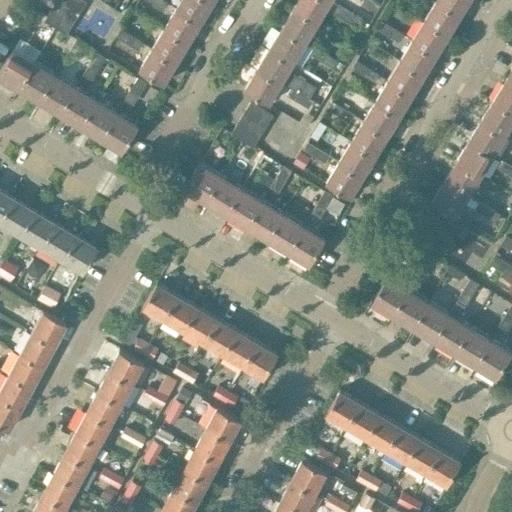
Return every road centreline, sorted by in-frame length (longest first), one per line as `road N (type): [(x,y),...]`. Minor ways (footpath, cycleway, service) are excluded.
road 1 (residential): [(321,312),(407,175),(486,26),(509,0)]
road 2 (residential): [(0,465),(13,459),(155,211)]
road 3 (residential): [(134,198),(211,58),(254,0)]
road 4 (residential): [(228,511),(335,321)]
road 5 (residential): [(511,428),(335,321)]
road 6 (residential): [(321,312),(155,211)]
road 7 (residential): [(134,198),(0,117)]
